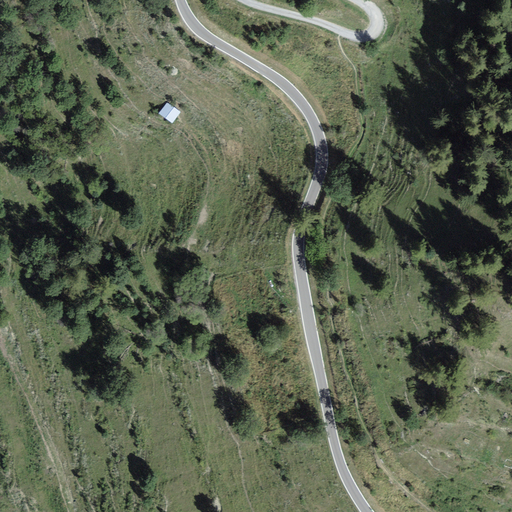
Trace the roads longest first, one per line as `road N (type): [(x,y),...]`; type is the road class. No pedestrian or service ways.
road 1 (tertiary): [(363,511),(342,476),(299,264),(300,229),(321,163),(314,122),(278,79),(195,26),(180,0)]
road 2 (track): [(235,0),(350,38),(378,30),(372,11),(350,0)]
